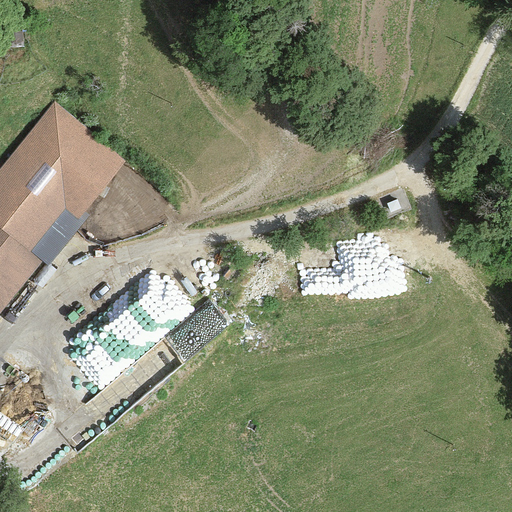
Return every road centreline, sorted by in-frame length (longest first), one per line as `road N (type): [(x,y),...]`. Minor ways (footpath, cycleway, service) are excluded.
road 1 (track): [(0,351),(42,282),(129,246),(341,201),(415,158)]
road 2 (track): [(415,158),(461,99),(511,4)]
